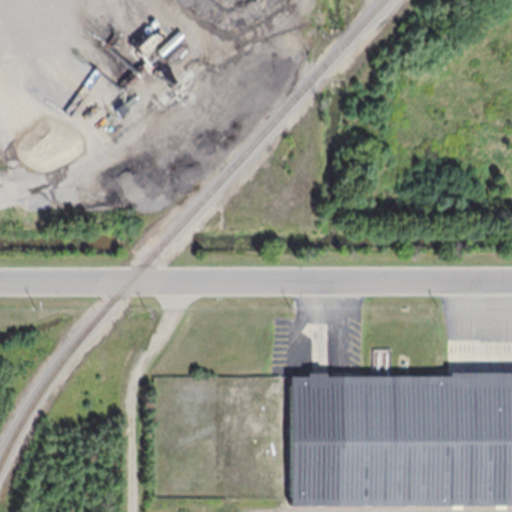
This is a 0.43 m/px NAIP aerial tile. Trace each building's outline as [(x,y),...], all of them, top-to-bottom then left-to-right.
[(162,55),(156,49),(178,30),(183,36),(162,55)] [(137,56),(132,50),(149,36),(154,42),(137,56)] [(169,62),(164,56),(179,42),(184,47),(169,62)] [(120,115),(114,108),(122,101),(128,108),(120,115)] [(86,144),(82,140),(103,121),(107,126),(86,144)] [(511,511),(511,503),(289,504),(289,495),(289,375),(306,375),(306,371),(325,371),(325,374),(362,374),(449,374),(449,371),(511,371),(511,511)]
